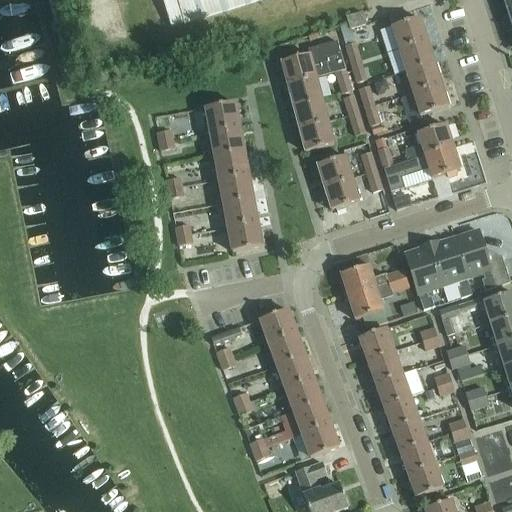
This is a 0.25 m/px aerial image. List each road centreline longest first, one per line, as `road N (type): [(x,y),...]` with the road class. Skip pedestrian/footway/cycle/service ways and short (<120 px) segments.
road 1 (residential): [(384,511),(303,309),(302,274),(329,249),(511,192)]
road 2 (residential): [(511,133),(470,0)]
